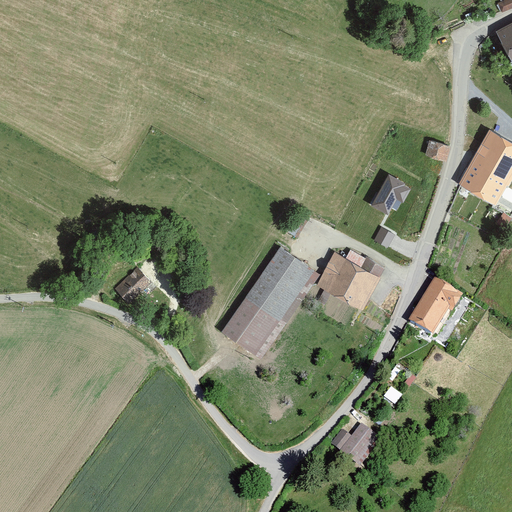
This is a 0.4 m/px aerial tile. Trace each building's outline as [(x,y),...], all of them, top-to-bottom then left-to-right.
[(511,8),(511,0),(507,0),(501,3),(504,12),(511,8)] [(511,26),(499,34),(511,57),(511,26)] [(511,182),(511,142),(491,131),(460,185),(498,207),(511,182)] [(449,148),(431,141),(426,156),(444,163),(449,148)] [(418,186),(394,172),(374,206),(394,217),(403,198),(410,202),(418,186)] [(376,238),(390,245),(396,231),(382,225),(376,238)] [(321,275),(281,247),(220,332),(260,360),(321,275)] [(347,260),(336,254),(317,288),(363,314),(388,269),(353,249),(347,260)] [(139,266),(114,291),(130,307),(155,283),(139,266)] [(435,283),(409,325),(436,341),(463,299),(435,283)] [(397,404),(404,393),(392,386),(385,396),(397,404)] [(344,432),(332,447),(361,470),(382,444),(362,428),(352,439),(344,432)]
